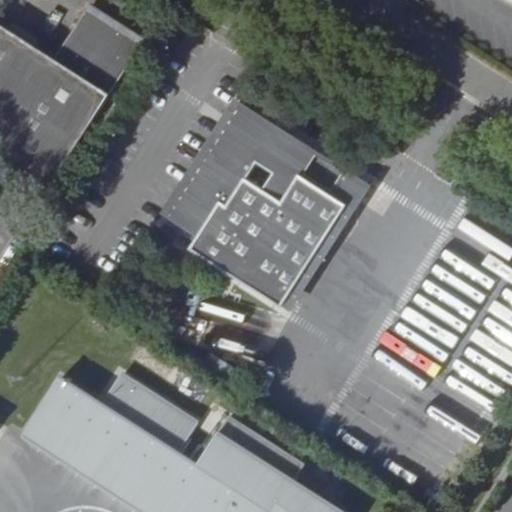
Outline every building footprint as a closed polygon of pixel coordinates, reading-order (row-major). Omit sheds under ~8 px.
[(57,62),(0,26),(0,149),(56,185),(143,46),(90,11),(57,62)] [(172,220),(247,104),(242,101),(232,115),(230,114),(221,128),(224,129),(167,217),(172,220)] [(352,170),(247,104),(172,220),(202,239),(195,251),(283,307),(350,201),(338,194),(352,170)] [(375,185),(352,170),(338,194),(350,201),(283,307),(292,314),(375,185)] [(349,511),(354,506),(290,465),(300,449),(220,399),(187,448),(170,437),(190,404),(108,352),(87,385),(44,357),(3,423),(142,511),(349,511)]
